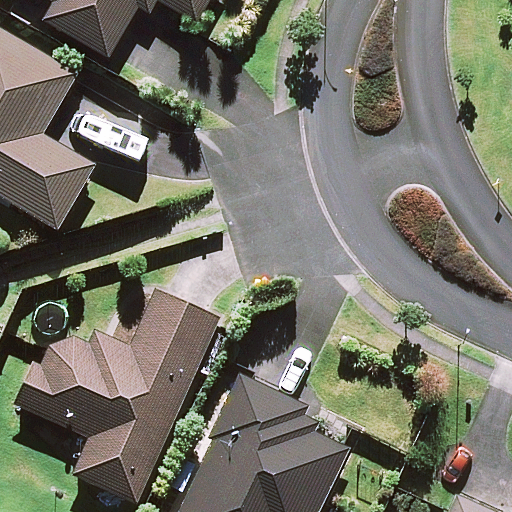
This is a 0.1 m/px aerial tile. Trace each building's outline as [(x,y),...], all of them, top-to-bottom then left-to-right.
[(44,0),(58,8),(47,26),(108,61),(138,10),(150,17),(158,4),(195,26),(210,0),(44,0)] [(0,199),(57,233),(94,170),(41,139),(78,75),(0,29),(0,199)] [(48,363),(36,358),(14,406),(90,440),(74,478),(136,506),(218,323),(156,295),(130,353),(86,333),(65,324),(48,363)] [(314,412),(239,378),(178,511),(319,511),(348,449),(306,430),(314,412)] [(488,511),(458,499),(452,511),(488,511)]
